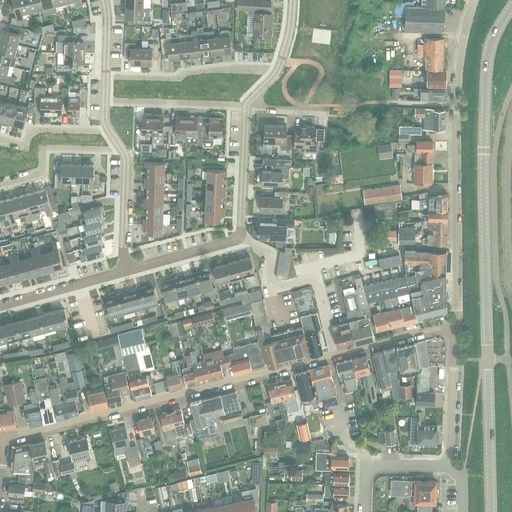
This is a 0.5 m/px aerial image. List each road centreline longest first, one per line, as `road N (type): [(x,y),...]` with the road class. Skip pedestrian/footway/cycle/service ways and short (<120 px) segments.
road 1 (secondary): [(490,511),(485,119),(491,48),(511,10)]
road 2 (residential): [(333,354),(3,444)]
road 3 (residential): [(472,8),(458,65),(456,327)]
road 4 (residential): [(333,354),(315,279),(274,285),(269,254),(239,236)]
road 5 (residential): [(105,75),(277,70)]
road 6 (residential): [(0,187),(42,175),(45,149),(123,150)]
road 7 (residential): [(245,108),(104,102)]
road 8 (residential): [(449,465),(456,327)]
road 9 (residential): [(126,270),(0,305)]
road 10 (residential): [(245,108),(239,236)]
road 11 (residential): [(456,327),(333,354)]
road 12 (residential): [(364,511),(366,474),(375,464),(449,465)]
road 13 (residential): [(126,270),(123,150)]
